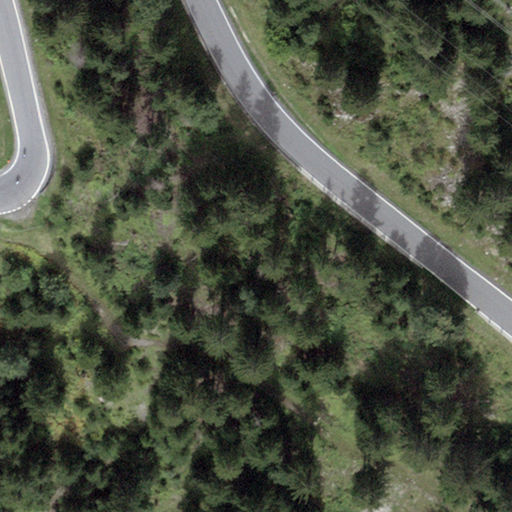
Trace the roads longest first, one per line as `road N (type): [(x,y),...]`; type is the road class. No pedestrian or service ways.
road 1 (secondary): [(201,0),(247,85),(301,150),(511,320)]
road 2 (secondary): [(0,195),(20,187),(34,158),(0,4)]
